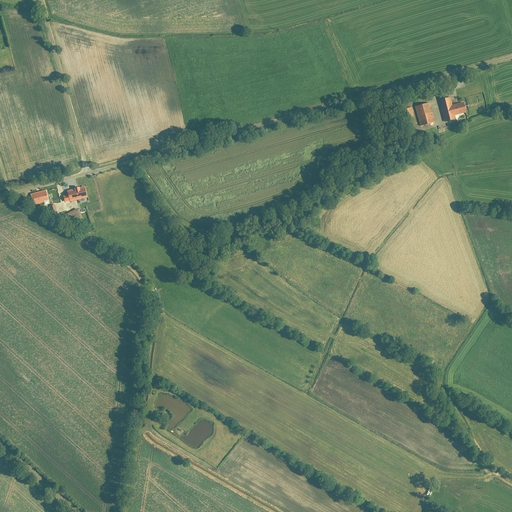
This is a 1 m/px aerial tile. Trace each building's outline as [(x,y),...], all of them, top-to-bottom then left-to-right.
[(439,101),(444,123),(456,120),(455,115),(466,113),(463,101),(452,104),(451,98),(439,101)] [(429,103),(415,106),(421,126),(435,122),(429,103)] [(409,109),(400,111),(406,139),(415,137),(409,109)] [(56,194),(58,204),(79,200),(77,190),(56,194)] [(30,195),(33,206),(48,202),(45,191),(30,195)] [(48,207),(51,219),(59,217),(56,205),(48,207)] [(68,215),(72,224),(81,221),(77,211),(68,215)]
